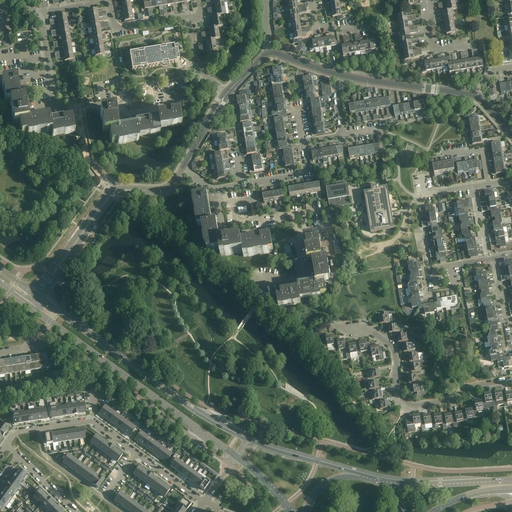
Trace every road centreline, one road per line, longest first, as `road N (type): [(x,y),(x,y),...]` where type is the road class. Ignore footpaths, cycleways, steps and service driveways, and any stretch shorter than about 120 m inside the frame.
road 1 (secondary): [(29,306),(237,457)]
road 2 (secondary): [(248,438),(189,406),(41,299)]
road 3 (residential): [(511,380),(414,406),(396,392),(393,347),(370,329),(333,329)]
road 4 (residential): [(260,275),(302,269),(295,224),(224,237),(217,189)]
road 5 (residential): [(204,502),(90,421),(37,429)]
road 6 (residential): [(195,66),(180,74),(181,105),(124,116),(116,101),(79,108)]
road 7 (residential): [(476,97),(341,76)]
road 8 (residential): [(37,429),(41,452),(122,511)]
road 9 (secondary): [(511,480),(389,482)]
